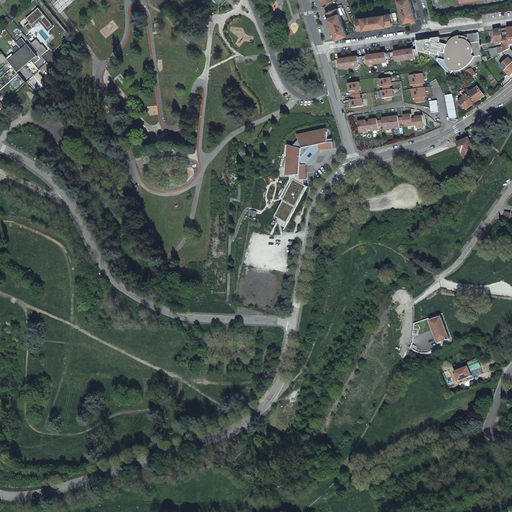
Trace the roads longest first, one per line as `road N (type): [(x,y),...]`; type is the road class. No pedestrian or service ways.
road 1 (tertiary): [(292,323),(275,389),(238,427),(64,487),(0,494)]
road 2 (residential): [(292,323),(171,315),(144,302),(97,259),(70,206)]
road 3 (track): [(318,496),(335,493),(419,425),(501,386)]
road 4 (residential): [(403,351),(409,304),(457,265),(511,187)]
road 5 (tertiary): [(355,164),(317,205),(292,323)]
road 6 (tertiary): [(321,48),(355,164)]
